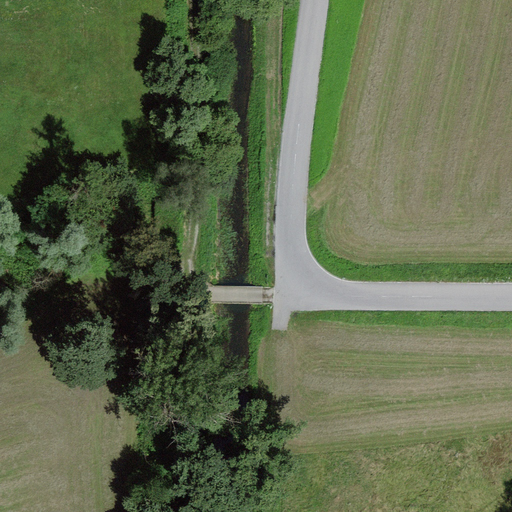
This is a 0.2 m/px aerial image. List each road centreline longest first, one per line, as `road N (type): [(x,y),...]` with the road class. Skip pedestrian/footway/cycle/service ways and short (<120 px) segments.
road 1 (unclassified): [(314,0),(291,231),(310,297),(511,298)]
road 2 (track): [(189,0),(173,297),(310,297)]
